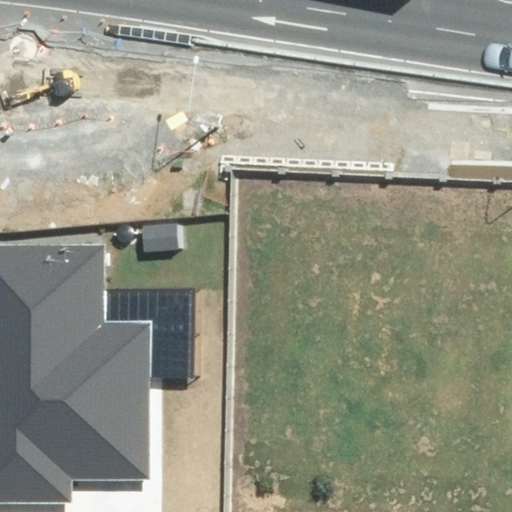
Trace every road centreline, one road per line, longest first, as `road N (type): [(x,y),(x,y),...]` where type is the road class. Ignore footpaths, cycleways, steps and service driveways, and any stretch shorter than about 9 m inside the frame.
road 1 (motorway): [(501,50),(0,118)]
road 2 (primary): [(501,50),(0,0)]
